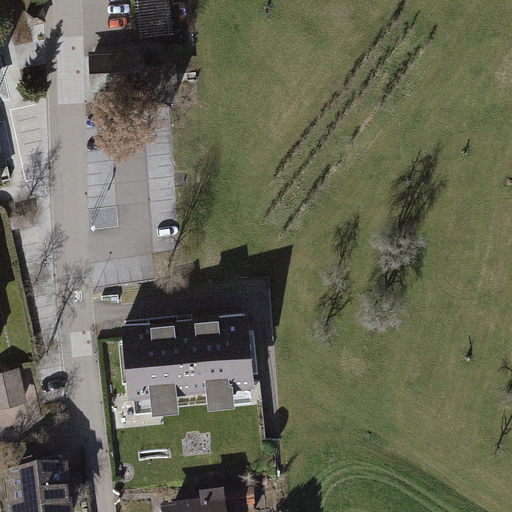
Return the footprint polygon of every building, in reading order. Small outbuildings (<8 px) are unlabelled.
[(174,0),(139,0),(141,35),(175,34),(174,0)] [(28,13),(31,24),(45,21),(41,9),(28,13)] [(136,56),(93,58),(95,88),(138,85),(139,99),(170,97),(168,68),(137,70),(136,56)] [(248,304),(119,317),(127,393),(132,393),(134,408),(178,404),(176,388),(206,385),(208,402),(252,397),(250,380),(255,380),(248,304)] [(0,407),(25,401),(17,367),(0,371),(0,407)] [(76,511),(71,467),(7,475),(11,511),(76,511)] [(200,506),(160,511),(255,511),(253,491),(199,498),(200,506)]
